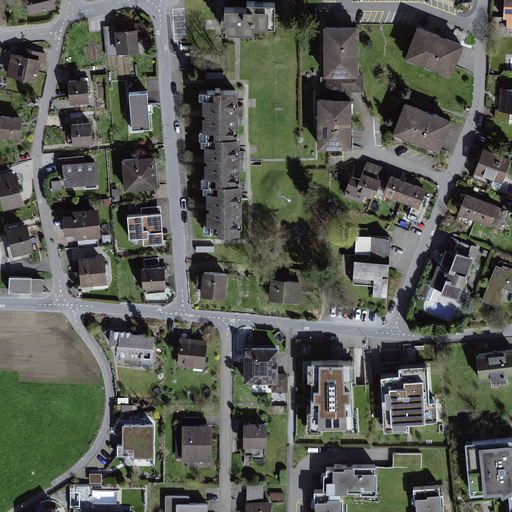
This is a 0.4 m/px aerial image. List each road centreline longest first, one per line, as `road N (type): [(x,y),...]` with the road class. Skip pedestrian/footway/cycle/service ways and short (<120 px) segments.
road 1 (residential): [(390,338),(476,118),(484,0)]
road 2 (residential): [(185,317),(158,0)]
road 3 (residential): [(66,304),(38,176),(38,134),(60,33)]
road 4 (residential): [(52,486),(86,465),(107,435),(115,404),(66,304)]
road 5 (residential): [(225,511),(224,320)]
road 6 (residential): [(390,338),(224,320)]
road 7 (residential): [(511,329),(390,338)]
